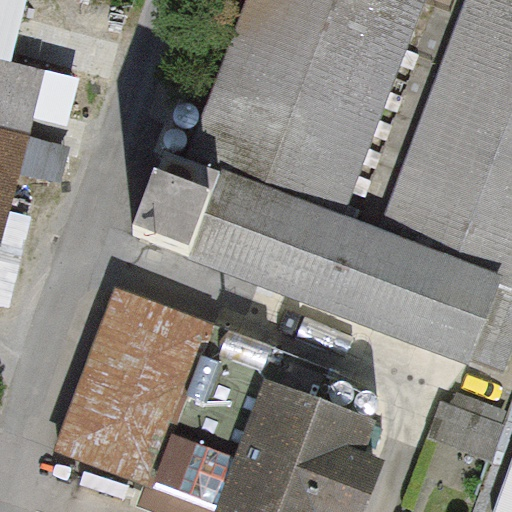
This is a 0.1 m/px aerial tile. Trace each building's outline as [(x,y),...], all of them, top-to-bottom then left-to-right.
[(175,144),(135,250),(511,390),(511,0),(479,0),(394,229),(354,214),(431,9),(407,0),(269,0),(211,157),(175,144)] [(0,128),(32,137),(48,72),(0,59),(0,128)] [(0,261),(32,137),(0,128),(0,261)] [(38,145),(37,179),(69,180),(70,146),(38,145)] [(299,349),(122,287),(52,484),(131,511),(396,511),(412,469),(390,461),(402,426),(286,386),(299,349)]
